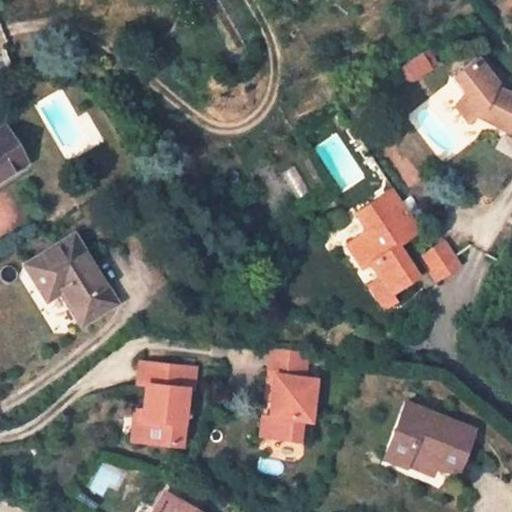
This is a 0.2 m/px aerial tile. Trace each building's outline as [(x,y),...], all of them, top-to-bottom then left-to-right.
[(471,118),(480,122),(477,129),(498,137),(501,128),(511,131),(511,108),(488,100),(489,96),(473,70),(448,82),(453,99),(442,110),(452,127),(471,118)] [(0,174),(22,162),(1,127),(0,127),(0,174)] [(498,137),(511,141),(511,131),(501,128),(498,137)] [(0,186),(28,170),(22,162),(0,174),(0,186)] [(392,293),(418,275),(398,246),(422,231),(392,187),(355,212),(367,230),(347,242),(365,269),(372,264),(377,272),(392,293)] [(342,193),(332,200),(345,219),(355,212),(342,193)] [(112,301),(72,236),(25,264),(46,298),(60,290),(80,322),(112,301)] [(420,257),(438,282),(463,265),(444,240),(433,247),(420,257)] [(377,303),(392,293),(377,272),(363,281),(377,303)] [(279,435),(296,438),(299,416),(310,417),(315,378),(304,377),(308,352),(269,347),(266,372),(274,372),(267,426),(279,428),(279,435)] [(140,440),(180,445),(187,390),(193,390),(195,368),(140,362),(137,384),(146,384),(143,411),(140,440)] [(259,426),(267,426),(274,372),(266,372),(259,426)] [(454,472),(466,440),(456,436),(460,424),(403,401),(383,456),(403,464),(407,454),(433,464),(454,472)] [(130,439),(140,440),(143,411),(134,410),(130,439)] [(470,428),(460,424),(456,436),(466,440),(470,428)] [(428,474),(433,464),(407,454),(403,464),(428,474)] [(162,511),(169,501),(160,496),(151,511),(162,511)] [(189,511),(169,501),(162,511),(189,511)]
